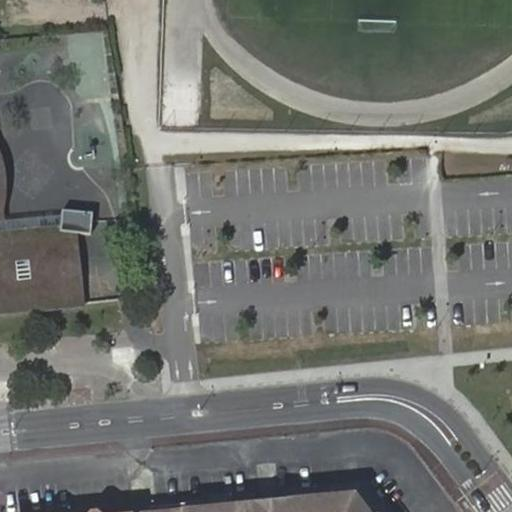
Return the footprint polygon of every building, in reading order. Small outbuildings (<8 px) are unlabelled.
[(0,311),(63,306),(59,271),(75,269),(71,234),(89,236),(89,221),(89,214),(61,211),(60,216),(58,229),(0,235),(0,311)] [(0,235),(58,229),(60,216),(0,222),(0,235)] [(79,302),(75,269),(59,271),(63,306),(80,305),(79,302)] [(368,511),(353,492),(308,496),(308,503),(277,506),(278,511),(251,511),(252,508),(245,508),(242,505),(241,504),(234,505),(232,506),(229,511),(219,511),(197,511),(198,511),(188,511),(368,511)] [(308,503),(308,496),(277,499),(277,506),(308,503)] [(251,501),(252,508),(251,511),(278,511),(277,506),(277,499),(251,501)]
